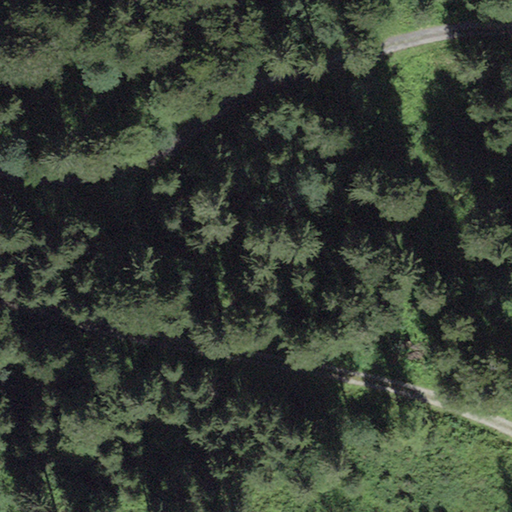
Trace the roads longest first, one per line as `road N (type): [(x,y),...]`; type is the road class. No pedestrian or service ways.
road 1 (track): [(0,178),(107,172),(167,149),(216,104),(266,81),(420,35),(511,30)]
road 2 (track): [(0,290),(99,323),(367,376),(511,427)]
